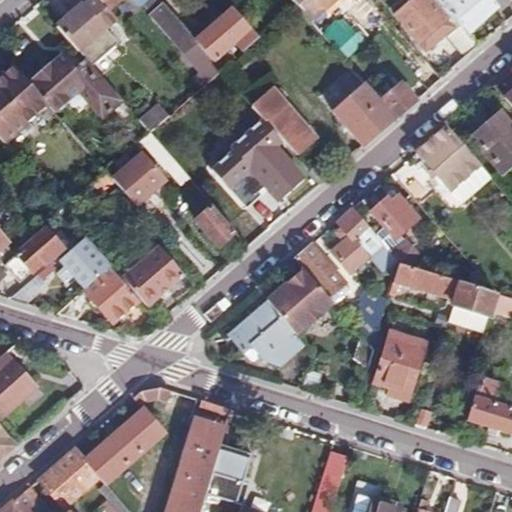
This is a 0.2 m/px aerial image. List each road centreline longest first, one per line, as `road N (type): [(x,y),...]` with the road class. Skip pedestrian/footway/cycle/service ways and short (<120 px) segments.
road 1 (residential): [(149,361),(511,46)]
road 2 (residential): [(511,477),(149,361)]
road 3 (residential): [(0,489),(149,361)]
road 4 (residential): [(149,361),(0,314)]
